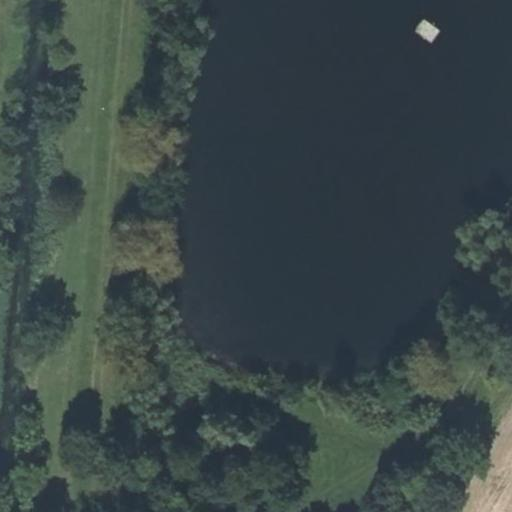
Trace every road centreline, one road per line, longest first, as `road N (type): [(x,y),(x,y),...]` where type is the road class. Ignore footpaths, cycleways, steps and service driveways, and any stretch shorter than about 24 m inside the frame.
road 1 (track): [(87,511),(127,0)]
road 2 (track): [(511,316),(434,434),(404,511)]
